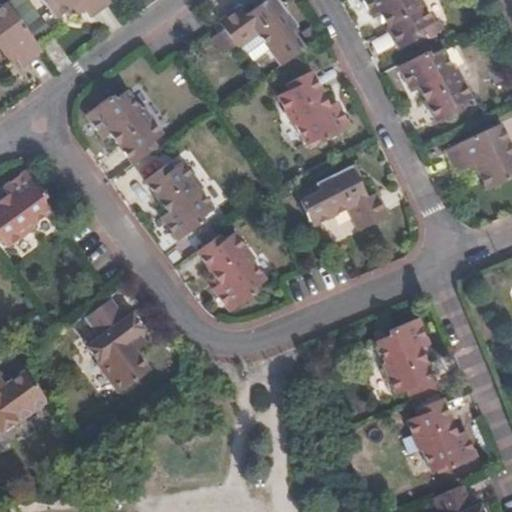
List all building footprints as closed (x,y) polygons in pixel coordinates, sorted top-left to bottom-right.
[(5,0),(25,26),(39,15),(27,0),(5,0)] [(29,0),(50,27),(65,15),(75,8),(81,16),(88,25),(108,10),(100,0),(29,0)] [(272,0),(263,7),(260,3),(241,17),(236,11),(216,25),(234,51),(254,36),(260,32),(271,46),(265,50),(278,67),(302,50),(289,32),(295,27),(275,0),(272,0)] [(355,0),(365,17),(374,12),(392,44),(417,30),(413,23),(426,16),(416,0),(355,0)] [(75,8),(65,15),(72,23),(81,16),(75,8)] [(0,64),(8,58),(15,67),(21,75),(40,61),(3,12),(0,14),(0,64)] [(260,32),(254,36),(265,50),(271,46),(260,32)] [(421,50),(394,64),(407,91),(416,87),(432,120),(457,107),(454,100),(465,94),(452,66),(446,68),(436,48),(424,54),(421,50)] [(8,58),(0,64),(0,68),(5,74),(15,67),(8,58)] [(330,111),(311,77),(286,89),(290,97),(278,104),(293,131),(298,129),(309,149),(320,144),(322,148),(352,132),(338,107),(330,111)] [(134,167),(157,150),(152,143),(162,136),(143,110),(140,111),(127,94),(116,102),(113,97),(87,116),(104,140),(111,135),(134,167)] [(455,171),(463,167),(472,163),(478,173),(486,187),(511,174),(511,151),(496,119),(442,146),(455,171)] [(472,163),(463,167),(468,176),(478,173),(472,163)] [(352,164),(348,165),(354,178),(359,176),(352,164)] [(354,178),(348,165),(321,178),(324,184),(304,194),(315,215),(336,205),(335,202),(349,195),(350,199),(362,222),(384,213),(390,210),(380,187),(367,193),(359,176),(354,178)] [(168,169),(146,186),(169,217),(163,223),(180,246),(207,225),(204,220),(214,213),(200,195),(202,193),(183,167),(173,175),(168,169)] [(0,205),(0,242),(3,240),(11,250),(37,231),(34,226),(52,213),(44,203),(49,199),(29,173),(5,191),(10,198),(0,205)] [(335,202),(336,205),(350,199),(349,195),(335,202)] [(213,287),(231,311),(257,291),(255,288),(265,280),(252,262),(255,260),(234,232),(224,239),(221,236),(198,252),(220,282),(213,287)] [(109,301),(84,320),(100,339),(92,345),(87,350),(124,397),(154,374),(139,355),(144,351),(136,340),(141,336),(146,333),(133,315),(125,321),(109,301)] [(430,338),(418,311),(389,324),(390,328),(379,333),(388,355),(385,356),(398,386),(410,382),(413,387),(437,377),(422,342),(430,338)] [(100,339),(84,320),(77,326),(92,345),(100,339)] [(149,347),(141,336),(136,340),(144,351),(149,347)] [(5,387),(1,382),(0,383),(0,437),(0,438),(46,403),(23,374),(5,387)] [(445,392),(420,403),(423,410),(410,415),(423,446),(427,444),(436,465),(448,459),(450,463),(479,449),(468,424),(460,427),(445,392)] [(462,480),(435,492),(442,511),(485,511),(479,499),(472,502),(462,480)]
